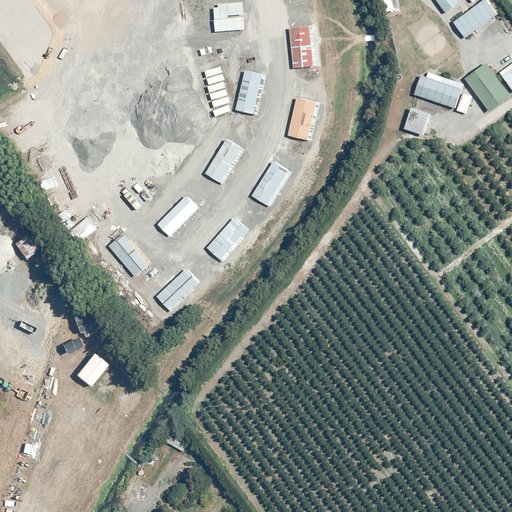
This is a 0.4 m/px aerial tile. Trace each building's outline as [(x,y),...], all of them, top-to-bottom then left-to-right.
[(459,2),(458,0),(436,0),(446,12),(459,2)] [(497,13),(487,0),(482,0),(453,22),(465,37),(497,13)] [(511,62),(500,72),(507,82),(511,88),(511,62)] [(510,96),(486,63),(466,78),(489,111),(510,96)] [(461,92),(464,83),(430,71),(428,77),(422,74),(416,94),(455,108),(455,109),(466,113),(472,96),(461,92)] [(431,113),(412,107),(405,128),(425,134),(431,113)] [(31,245),(24,236),(14,243),(26,258),(41,247),(37,240),(31,245)]
